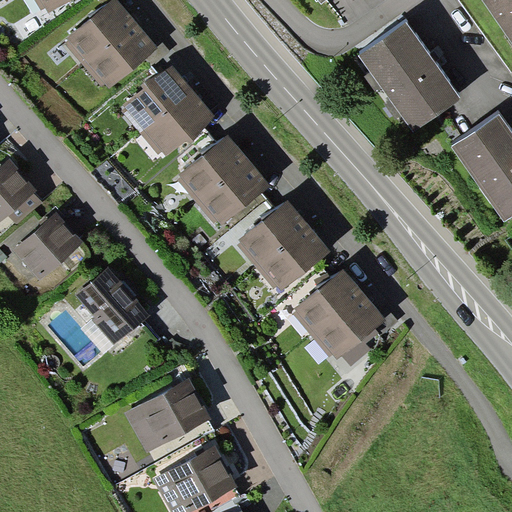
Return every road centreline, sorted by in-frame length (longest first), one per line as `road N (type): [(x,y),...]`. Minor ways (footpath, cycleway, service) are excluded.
road 1 (residential): [(0,91),(188,306),(310,511)]
road 2 (primary): [(212,0),(511,354)]
road 3 (residential): [(274,0),(305,33),(353,47),(415,0)]
